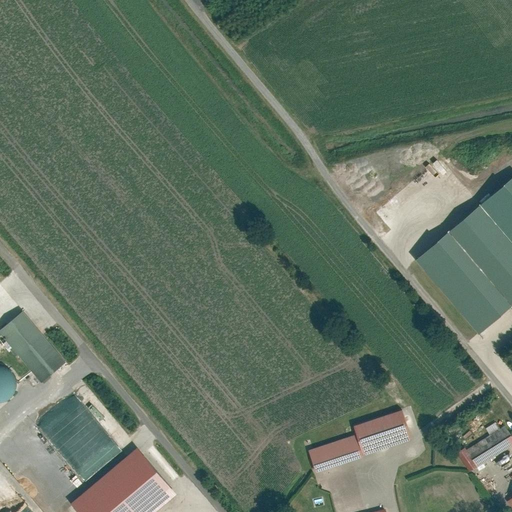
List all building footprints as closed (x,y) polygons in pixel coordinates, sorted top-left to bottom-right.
[(511,235),(486,203),(419,255),(479,332),(511,306),(511,235)] [(28,310),(3,332),(46,381),(71,359),(28,310)] [(0,365),(0,400),(21,390),(7,362),(0,365)] [(363,433),(371,454),(415,437),(404,408),(360,424),(363,433)] [(86,431),(102,438),(108,425),(92,418),(86,431)] [(463,450),(473,468),(511,445),(511,425),(510,423),(463,450)] [(371,454),(363,433),(314,451),(322,472),(371,454)] [(145,447),(79,501),(87,511),(161,511),(184,494),(145,447)] [(110,458),(81,485),(86,491),(115,464),(110,458)] [(33,511),(23,499),(20,501),(24,506),(17,511),(33,511)]
